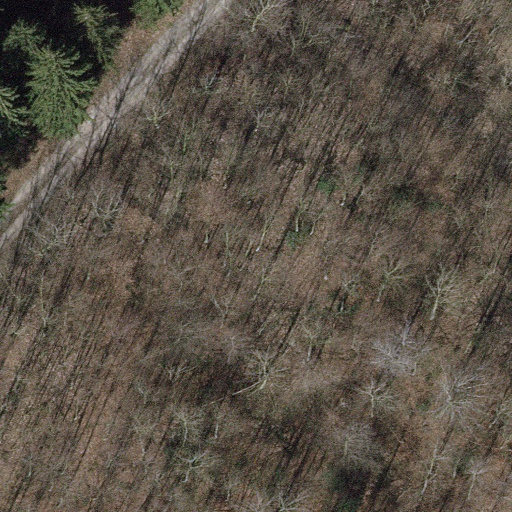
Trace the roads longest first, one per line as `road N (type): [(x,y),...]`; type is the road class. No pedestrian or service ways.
road 1 (motorway): [(0,379),(232,0)]
road 2 (track): [(0,255),(230,0)]
